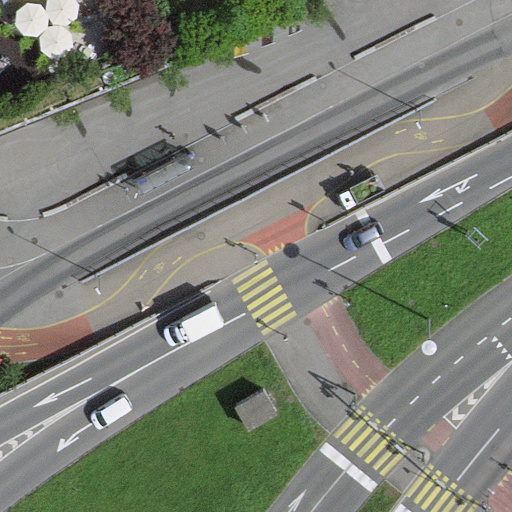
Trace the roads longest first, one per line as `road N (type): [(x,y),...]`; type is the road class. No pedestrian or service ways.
road 1 (tertiary): [(263,293),(0,491)]
road 2 (primary): [(263,293),(0,426)]
road 3 (primary): [(511,158),(263,293)]
road 4 (tertiary): [(315,511),(439,377),(511,317)]
road 5 (primary): [(434,511),(511,417)]
